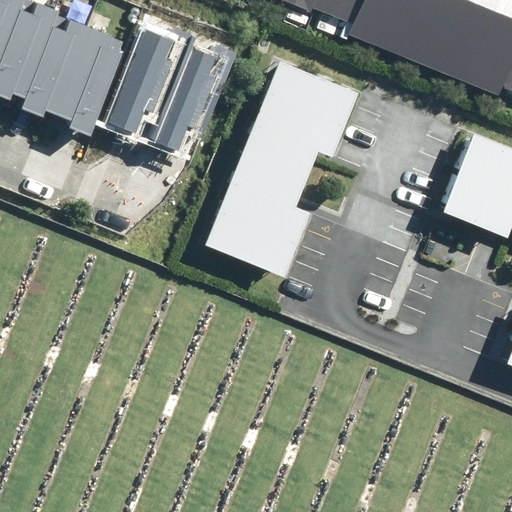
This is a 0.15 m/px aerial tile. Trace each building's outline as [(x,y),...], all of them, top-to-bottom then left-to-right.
[(0,0),(0,31),(12,0),(0,0)] [(35,0),(12,0),(0,31),(0,90),(14,96),(50,5),(35,0)] [(511,0),(292,0),(360,28),(356,38),(511,101),(511,0)] [(50,5),(14,96),(48,109),(84,19),(50,5)] [(84,19),(48,109),(83,123),(118,32),(84,19)] [(126,122),(136,98),(148,103),(167,54),(155,50),(162,32),(139,22),(103,113),(126,122)] [(175,139),(184,115),(196,120),(216,71),(203,66),(211,48),(187,39),(151,129),(175,139)] [(351,90),(286,63),(206,250),(271,277),(351,90)] [(511,159),(469,142),(441,208),(511,238),(511,159)]
